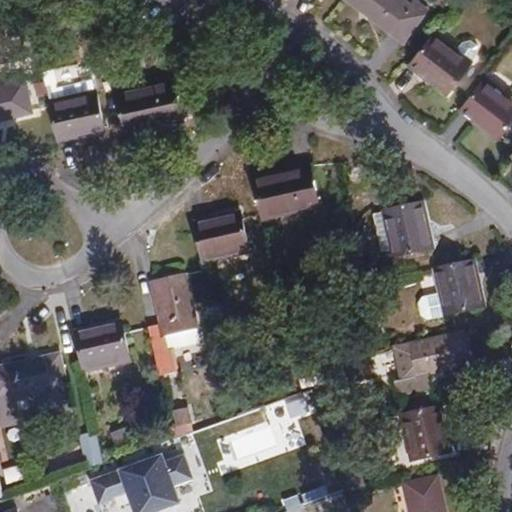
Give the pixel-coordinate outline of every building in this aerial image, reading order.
[(404,0),(348,0),(391,32),(395,27),(408,37),(429,9),(416,0),(415,0),(412,5),(404,0)] [(408,37),(395,27),(391,32),(404,42),(408,37)] [(434,34),(411,64),(450,94),(480,54),(480,46),(471,39),(463,41),(456,51),(434,34)] [(53,102),(98,91),(93,72),(48,82),(53,102)] [(0,120),(33,113),(25,79),(0,85),(0,120)] [(174,79),(118,91),(127,128),(158,121),(159,126),(183,121),(174,79)] [(511,99),(486,80),(463,110),(500,139),(511,123),(511,99)] [(98,91),(53,102),(52,102),(61,139),(107,129),(99,91),(98,91)] [(287,176),(254,183),(262,219),(319,206),(310,165),(286,170),(287,176)] [(422,203),(385,211),(394,249),(396,258),(433,250),(422,203)] [(374,214),(383,252),(394,249),(385,211),(374,214)] [(242,213),(194,224),(202,262),(250,252),(242,213)] [(442,294),(447,316),(484,308),(473,260),(436,268),(442,294)] [(160,376),(176,372),(171,352),(167,334),(199,327),(188,275),(153,282),(163,325),(150,327),(160,376)] [(447,316),(442,294),(424,298),(421,303),(423,316),(429,319),(447,316)] [(124,323),(76,334),(84,371),(131,361),(124,323)] [(171,352),(197,346),(202,339),(199,327),(167,334),(171,352)] [(412,343),(419,377),(396,382),(399,395),(432,388),(430,375),(473,366),(465,332),(412,343)] [(68,387),(61,354),(2,367),(4,374),(0,374),(0,409),(12,407),(11,400),(37,394),(68,387)] [(37,394),(11,400),(12,407),(14,415),(40,410),(37,394)] [(441,406),(403,415),(414,462),(452,453),(441,406)] [(75,438),(62,441),(68,466),(81,463),(75,438)] [(166,461),(163,454),(92,479),(100,502),(116,497),(118,504),(131,499),(135,511),(152,511),(180,502),(174,484),(193,478),(185,454),(166,461)] [(364,473),(346,477),(349,491),(367,487),(364,473)] [(445,511),(438,476),(405,484),(411,511),(445,511)]
